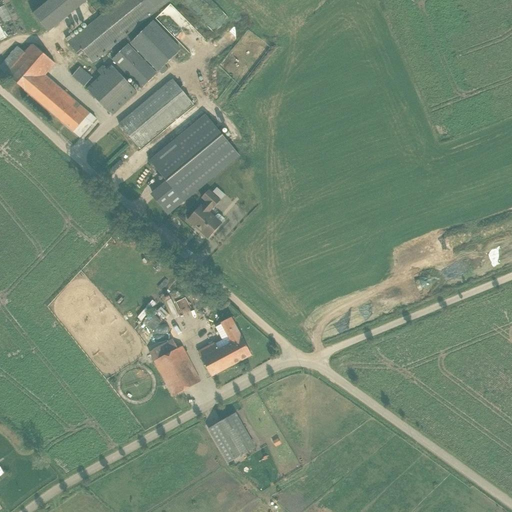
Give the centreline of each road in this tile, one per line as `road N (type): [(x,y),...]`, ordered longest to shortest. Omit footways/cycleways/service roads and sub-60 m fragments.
road 1 (unclassified): [(299,361),(0,88)]
road 2 (unclassified): [(29,511),(271,369),(299,361)]
road 3 (unclassified): [(299,361),(318,366),(511,503)]
road 4 (unclassified): [(511,277),(299,361)]
